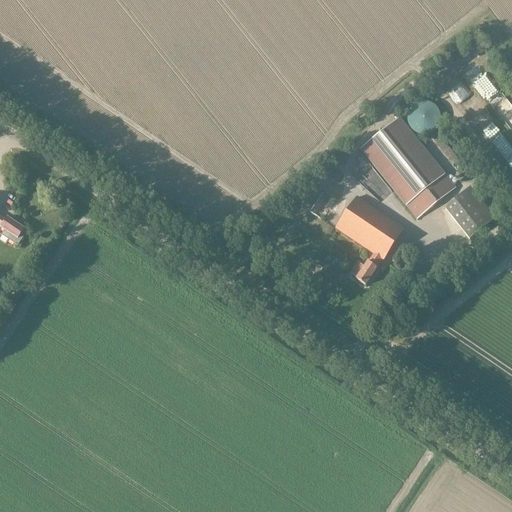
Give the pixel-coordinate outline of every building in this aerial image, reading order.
[(439,70),(448,79),(457,71),(448,62),(439,70)] [(458,86),(466,99),(478,91),(471,79),(458,86)] [(481,98),(471,103),(477,114),(486,109),(481,98)] [(432,133),(434,132),(435,131),(436,130),(437,128),(438,127),(438,126),(439,124),(439,123),(440,121),(440,120),(440,118),(440,117),(439,115),(439,114),(438,112),(438,111),(437,110),(436,108),(435,107),(434,106),(433,105),(431,105),(430,104),(428,103),(427,103),(425,103),(424,103),(422,103),(421,103),(419,103),(418,104),(416,104),(415,105),(414,106),(413,107),(411,108),(410,109),(410,110),(409,112),(408,113),(408,114),(407,116),(407,117),(407,119),(407,121),(407,122),(408,124),(408,125),(409,126),(410,128),(410,129),(411,130),(413,131),(414,132),(415,133),(416,134),(418,134),(419,135),(421,135),(422,135),(424,135),(425,135),(427,135),(428,135),(430,134),(431,133),(432,133)] [(448,178),(422,147),(399,119),(361,150),(417,219),(456,188),(448,178)] [(511,135),(506,127),(500,132),(508,143),(511,140),(511,135)] [(470,239),(489,224),(495,219),(470,187),(444,207),(470,239)] [(334,192),(326,193),(327,201),(335,200),(334,192)] [(383,261),(404,229),(357,198),(336,229),(374,254),(368,263),(368,262),(356,279),(365,286),(377,269),(375,267),(381,259),(383,261)] [(24,236),(21,234),(24,230),(7,218),(6,220),(0,216),(0,226),(1,228),(4,231),(1,236),(7,240),(17,247),(24,236)]
